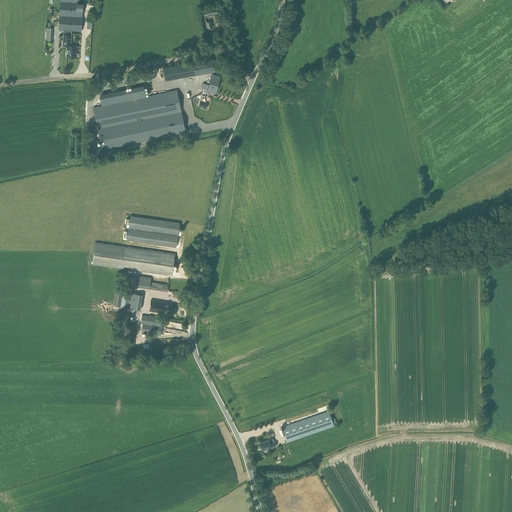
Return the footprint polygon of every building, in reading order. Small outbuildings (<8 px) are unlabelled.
[(60,0),(59,30),(72,31),(82,31),(83,0),(60,0)] [(217,8),(203,11),(205,17),(218,14),(217,8)] [(71,46),(72,31),(63,30),(62,42),(61,42),(61,44),(62,45),(68,46),(67,57),(76,57),(76,46),(71,46)] [(212,59),(201,61),(163,67),(165,80),(214,71),(213,63),(212,59)] [(215,93),(220,77),(213,74),(207,91),(215,93)] [(125,101),(93,107),(102,149),(185,132),(177,90),(146,96),(144,87),(123,91),(125,101)] [(126,240),(176,247),(179,223),(130,216),(129,223),(126,222),(124,233),(127,233),(126,240)] [(95,243),(92,265),(172,276),(175,254),(95,243)] [(138,278),(137,287),(149,289),(150,282),(151,277),(138,275),(138,278)] [(150,282),(149,289),(165,291),(166,285),(150,282)] [(123,292),(120,307),(141,310),(144,295),(123,292)] [(151,300),(149,311),(160,313),(162,313),(161,315),(169,317),(169,314),(170,314),(172,304),(166,303),(166,302),(151,300)] [(126,313),(119,354),(132,357),(137,326),(129,324),(131,314),(126,313)] [(141,314),(140,323),(143,324),(162,327),(163,318),(141,314)] [(143,324),(141,332),(161,335),(162,327),(143,324)] [(329,410),(281,427),(286,442),(334,426),(329,410)] [(269,440),(259,443),(262,450),(268,448),(268,449),(276,446),(274,442),(270,444),(269,440)]
